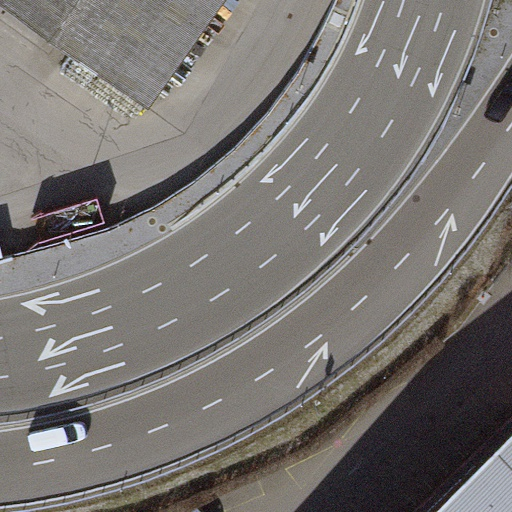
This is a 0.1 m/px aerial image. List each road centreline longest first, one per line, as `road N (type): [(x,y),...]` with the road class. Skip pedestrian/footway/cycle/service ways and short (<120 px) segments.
road 1 (motorway): [(0,468),(159,428),(265,375),(403,261),(511,118)]
road 2 (motorway): [(425,0),(391,85),(354,142),(260,240),(159,305),(91,334),(0,358)]
